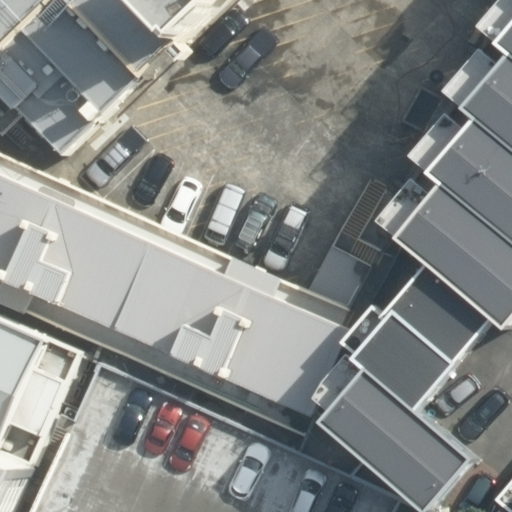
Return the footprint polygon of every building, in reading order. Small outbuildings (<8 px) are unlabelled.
[(0,0),(0,81),(74,155),(235,0),(0,0)] [(511,0),(492,0),(460,44),(467,50),(423,109),(432,116),(391,171),(401,178),(354,240),(397,272),(380,295),(373,290),(345,322),(364,331),(321,419),(431,511),(434,511),(499,455),(473,432),(511,387),(511,0)] [(0,163),(0,271),(321,419),(364,331),(345,322),(0,163)] [(0,461),(39,478),(76,391),(94,348),(0,308),(0,461)] [(103,371),(38,511),(397,511),(405,499),(103,371)] [(0,461),(0,511),(22,511),(39,478),(0,461)] [(511,511),(511,493),(496,511),(511,511)]
